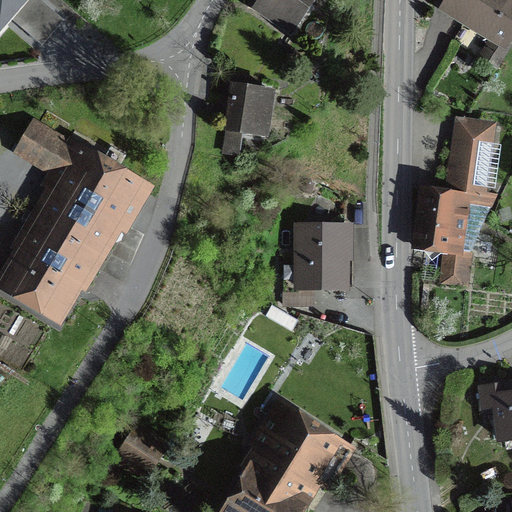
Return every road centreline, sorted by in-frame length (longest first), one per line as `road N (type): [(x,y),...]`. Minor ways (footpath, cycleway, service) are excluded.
road 1 (residential): [(186,54),(174,177),(152,256),(111,335),(0,499)]
road 2 (residential): [(400,0),(395,264),(403,368)]
road 3 (residential): [(186,54),(0,81)]
road 4 (residential): [(403,368),(417,511)]
